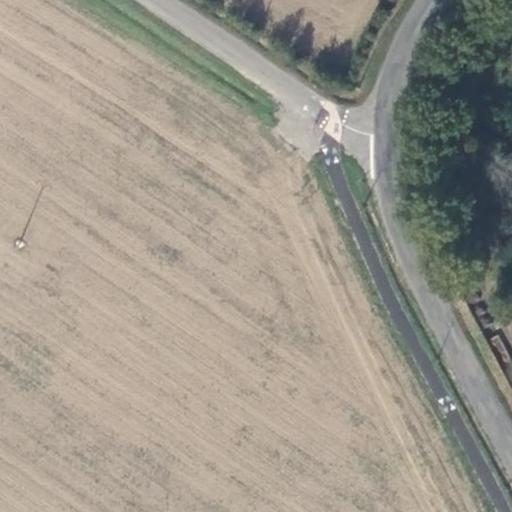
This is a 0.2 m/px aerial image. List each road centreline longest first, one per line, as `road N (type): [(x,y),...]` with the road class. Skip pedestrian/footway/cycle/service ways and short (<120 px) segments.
road 1 (tertiary): [(511,443),(404,229),(389,140)]
road 2 (unclassified): [(389,140),(353,134),(152,0)]
road 3 (tertiary): [(389,140),(397,76),(419,20),(437,0)]
